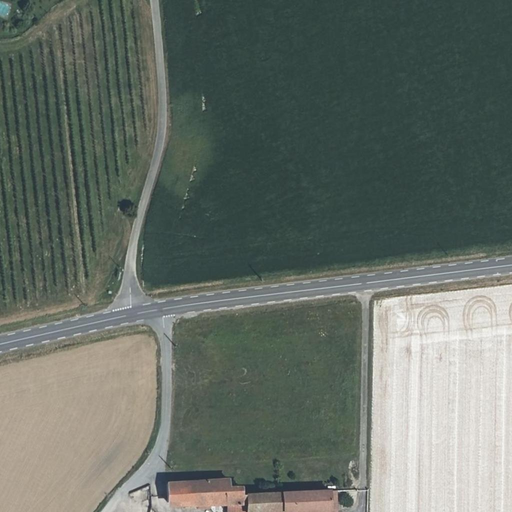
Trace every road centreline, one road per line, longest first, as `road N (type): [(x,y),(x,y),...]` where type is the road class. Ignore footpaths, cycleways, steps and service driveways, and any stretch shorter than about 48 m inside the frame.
road 1 (secondary): [(130,314),(511,265)]
road 2 (unclassified): [(130,314),(133,240),(159,138),(152,0)]
road 3 (track): [(107,511),(158,452),(164,309)]
road 4 (secondary): [(0,344),(130,314)]
